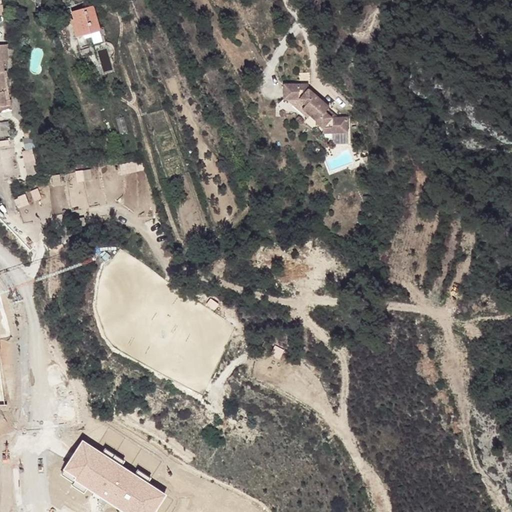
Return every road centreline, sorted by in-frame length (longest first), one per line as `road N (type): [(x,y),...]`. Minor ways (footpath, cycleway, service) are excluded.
road 1 (residential): [(0,252),(28,293),(37,511)]
road 2 (unknown): [(28,293),(57,199),(142,186)]
